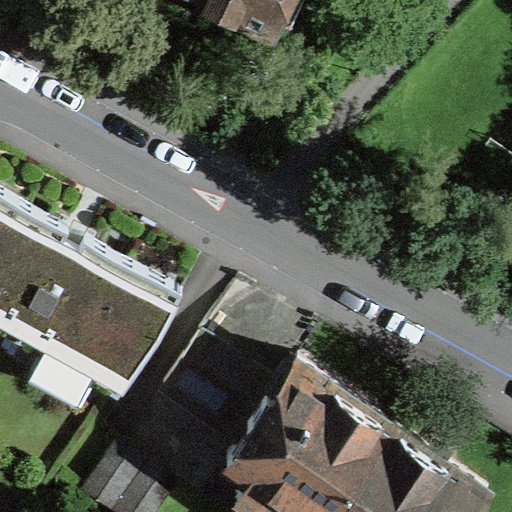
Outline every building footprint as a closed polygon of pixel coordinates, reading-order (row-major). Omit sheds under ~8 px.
[(216,0),(272,27),(278,13),(289,18),(297,0),(216,0)] [(0,183),(0,320),(116,385),(159,324),(181,283),(72,223),(0,183)] [(319,511),(321,511),(390,414),(335,375),(298,350),(277,379),(200,325),(164,376),(240,431),(227,449),(319,511)] [(390,414),(321,511),(469,511),(467,510),(487,481),(432,443),(390,414)] [(145,451),(119,433),(84,483),(110,501),(145,451)] [(150,454),(115,504),(125,511),(148,511),(176,473),(150,454)]
